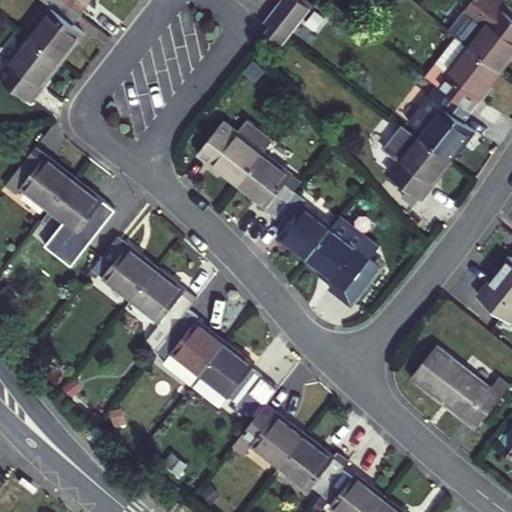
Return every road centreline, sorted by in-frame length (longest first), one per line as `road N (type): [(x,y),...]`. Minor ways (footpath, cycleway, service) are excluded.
road 1 (residential): [(347,376),(137,165)]
road 2 (residential): [(511,166),(347,376)]
road 3 (residential): [(137,165),(79,118),(171,0)]
road 4 (residential): [(502,511),(347,376)]
road 5 (residential): [(241,28),(137,165)]
road 6 (secondary): [(79,473),(0,363)]
